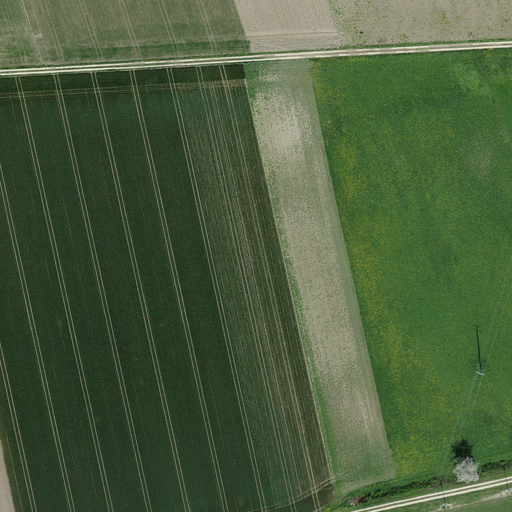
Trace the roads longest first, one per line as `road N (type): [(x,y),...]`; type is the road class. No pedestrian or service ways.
road 1 (track): [(0,72),(511,43)]
road 2 (track): [(378,511),(511,482)]
